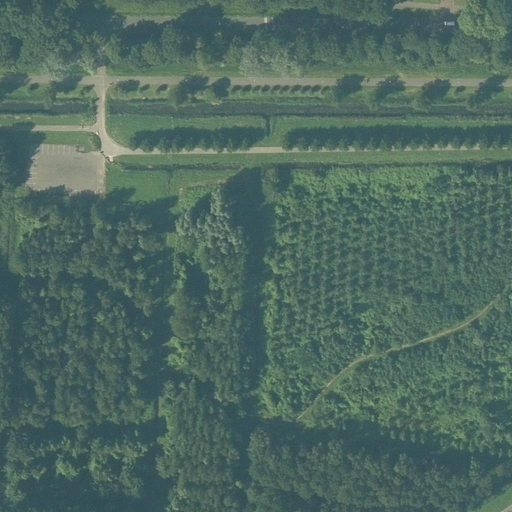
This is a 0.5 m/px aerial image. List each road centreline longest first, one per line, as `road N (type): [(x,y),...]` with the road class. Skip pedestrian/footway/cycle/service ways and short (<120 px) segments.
road 1 (unclassified): [(99,22),(511,25)]
road 2 (unclassified): [(169,151),(123,152),(104,138),(99,22)]
